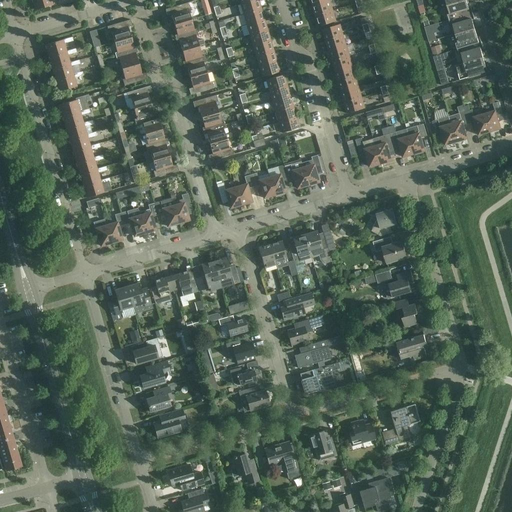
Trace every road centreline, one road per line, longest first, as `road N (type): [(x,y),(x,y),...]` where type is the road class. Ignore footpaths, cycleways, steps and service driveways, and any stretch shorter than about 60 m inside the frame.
road 1 (residential): [(88,273),(17,33)]
road 2 (residential): [(216,235),(138,0)]
road 3 (residential): [(348,196),(282,0)]
road 4 (residential): [(293,416),(238,228)]
road 5 (residential): [(142,461),(88,273)]
road 6 (residential): [(461,367),(407,180)]
road 7 (tertiary): [(81,477),(28,293)]
road 8 (residential): [(293,416),(461,367)]
road 9 (residential): [(48,488),(0,321)]
road 10 (residential): [(142,461),(293,416)]
road 11 (residential): [(417,511),(461,367)]
road 12 (residential): [(88,273),(216,235)]
